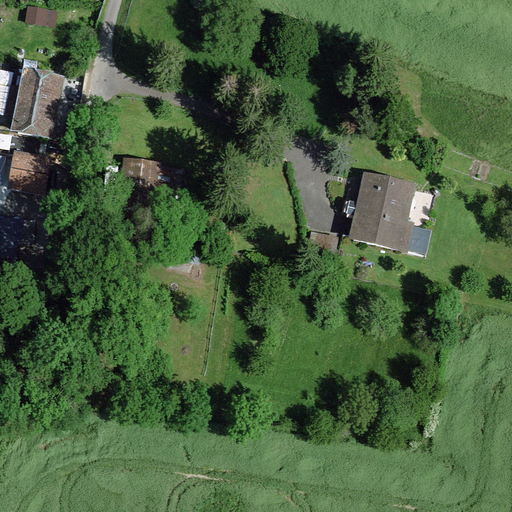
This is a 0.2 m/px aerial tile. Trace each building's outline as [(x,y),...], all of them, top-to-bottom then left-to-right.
[(65,82),(29,76),(27,92),(19,90),(14,121),(21,122),(19,135),(55,141),(65,82)] [(0,102),(0,111),(10,114),(18,81),(10,79),(8,88),(4,87),(0,102)] [(48,161),(16,156),(10,191),(42,196),(48,161)] [(185,174),(130,165),(123,212),(178,220),(185,174)] [(419,190),(371,179),(356,242),(431,259),(436,236),(410,230),(419,190)] [(35,223),(0,220),(0,245),(34,247),(35,223)]
